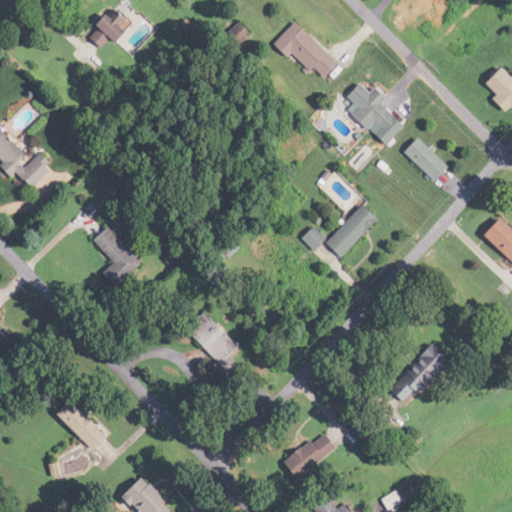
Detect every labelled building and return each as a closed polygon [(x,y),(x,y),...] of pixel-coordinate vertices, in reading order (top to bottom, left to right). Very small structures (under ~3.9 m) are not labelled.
[(153,29),(134,11),(123,23),(115,16),(105,26),(131,52),(153,29)] [(219,34),(231,45),(241,33),(229,22),(219,34)] [(284,52),(313,80),(329,64),(285,22),(263,44),(278,59),(284,52)] [(511,83),(509,86),(491,67),(475,83),(486,95),(482,99),(495,113),(511,96),(511,66),(508,70),(511,73),(511,83)] [(372,104),(376,99),(365,88),(360,93),(351,83),(337,97),(344,104),(339,109),(359,130),(367,122),(373,128),(385,116),(372,104)] [(60,168),(44,152),(36,160),(0,123),(0,157),(35,192),(60,168)] [(397,151),(428,182),(442,168),(411,138),(397,151)] [(315,244),(330,258),(365,220),(350,206),(315,244)] [(511,272),(511,239),(491,218),(474,234),(511,272)] [(303,250),(315,240),(303,228),(292,238),(303,250)] [(149,266),(117,229),(102,242),(122,265),(110,275),(123,290),(149,266)] [(201,250),(208,261),(229,248),(222,236),(201,250)] [(201,367),(225,352),(199,311),(175,326),(201,367)] [(435,359),(418,345),(380,393),(398,406),(435,359)] [(114,435),(94,416),(79,431),(99,450),(114,435)] [(293,460),(305,477),(345,449),(332,432),(293,460)] [(146,511),(185,511),(151,477),(132,497),(146,511)] [(394,508),(409,499),(404,490),(389,498),(394,508)] [(359,511),(355,503),(343,508),(339,499),(321,507),(323,511),(359,511)]
